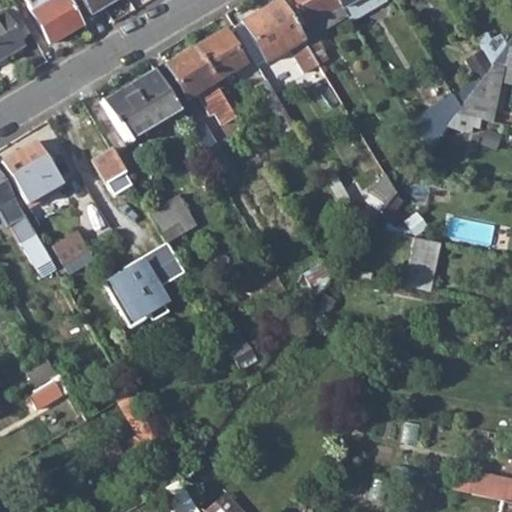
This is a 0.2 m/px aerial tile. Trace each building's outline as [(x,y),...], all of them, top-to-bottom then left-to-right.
[(23,0),(49,42),(81,24),(66,0),(23,0)] [(81,0),(90,13),(112,0),(81,0)] [(278,0),(279,1),(297,30),(338,5),(335,0),(278,0)] [(335,0),(338,5),(341,9),(356,0),(335,0)] [(267,62),(303,41),(302,38),(297,30),(279,1),(244,22),(267,62)] [(0,57),(21,45),(0,11),(0,57)] [(195,47),(216,82),(245,65),(225,29),(195,47)] [(435,50),(451,77),(481,58),(465,32),(435,50)] [(311,33),(302,38),(303,41),(318,67),(328,61),(311,33)] [(474,39),(490,64),(497,55),(484,33),(474,39)] [(501,67),(511,69),(511,44),(506,43),(497,55),(490,64),(501,67)] [(195,47),(164,65),(185,101),(198,92),(212,115),(216,112),(223,124),(237,116),(216,82),(195,47)] [(473,118),(490,122),(501,67),(490,64),(458,107),(453,114),(473,118)] [(102,102),(127,144),(180,112),(156,71),(102,102)] [(256,88),(284,135),(296,128),(268,81),(256,88)] [(431,106),(443,127),(453,114),(458,107),(450,95),(431,106)] [(416,163),(461,173),(473,118),(453,114),(443,127),(426,151),(416,163)] [(189,127),(220,179),(230,173),(199,122),(189,127)] [(1,161),(27,207),(61,186),(35,141),(1,161)] [(93,161),(113,194),(130,185),(111,151),(93,161)] [(351,220),(361,237),(368,227),(394,193),(384,176),(351,220)] [(0,201),(9,196),(0,180),(0,201)] [(131,224),(147,214),(147,213),(130,185),(113,194),(131,224)] [(0,215),(2,219),(11,213),(18,210),(9,196),(0,201),(0,215)] [(147,214),(163,241),(193,223),(177,196),(147,213),(147,214)] [(49,262),(18,210),(11,213),(16,221),(11,224),(37,269),(49,262)] [(471,238),(474,222),(452,217),(448,234),(471,238)] [(50,247),(60,265),(85,250),(75,233),(50,247)] [(403,286),(429,291),(440,243),(413,237),(403,286)] [(163,241),(128,261),(131,266),(122,271),(116,274),(114,271),(101,279),(126,325),(147,313),(150,318),(164,309),(154,286),(181,271),(163,241)] [(122,271),(131,266),(128,261),(120,265),(122,271)] [(37,387),(56,379),(47,358),(28,366),(37,387)] [(100,371),(116,398),(127,392),(111,365),(100,371)] [(53,384),(29,398),(37,412),(62,398),(53,384)] [(116,399),(142,444),(154,437),(127,392),(116,398),(116,399)] [(139,446),(165,488),(179,480),(154,437),(142,444),(139,446)] [(165,488),(178,511),(196,511),(179,480),(165,488)] [(511,484),(496,481),(492,498),(499,499),(511,502),(511,484)] [(195,501),(204,511),(232,511),(210,487),(195,501)] [(511,511),(511,502),(499,499),(496,511),(511,511)]
